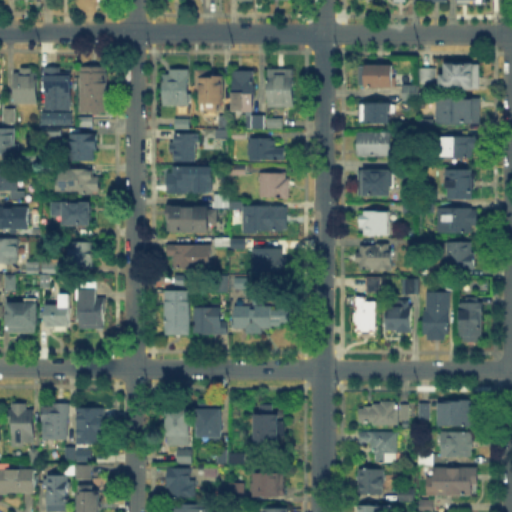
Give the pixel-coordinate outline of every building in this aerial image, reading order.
[(481,65),(481,90),(445,89),(445,65),(481,65)] [(393,66),(393,87),(360,87),(360,66),(393,66)] [(417,81),(431,81),(431,66),(417,66),(417,81)] [(81,68),(108,68),(108,112),(81,112),(81,68)] [(22,104),(16,104),(17,75),(26,75),(26,69),(38,69),(38,104),(22,104)] [(296,69),(295,108),(268,108),(268,69),(296,69)] [(167,104),(167,70),(189,70),(189,104),(167,104)] [(47,71),(72,71),(72,110),(47,110),(47,71)] [(425,72),(436,72),(436,82),(425,82),(425,72)] [(200,110),(200,74),(223,74),(222,110),(200,110)] [(232,110),(232,74),(256,74),(256,110),(232,110)] [(403,87),(421,87),(420,104),(403,104),(403,87)] [(473,124),(437,123),(438,97),(479,97),(479,108),(473,108),(473,124)] [(360,123),(360,102),(389,102),(389,123),(360,123)] [(16,123),(6,123),(6,112),(16,112),(16,123)] [(40,126),(40,112),(48,112),(48,126),(40,126)] [(268,126),(268,116),(283,117),(283,127),(268,126)] [(209,125),(209,117),(227,117),(227,125),(209,125)] [(78,118),(93,118),(93,127),(78,127),(78,118)] [(246,127),(246,118),(264,118),(263,127),(246,127)] [(177,127),(177,119),(188,119),(188,128),(177,127)] [(390,135),(389,157),(357,157),(357,134),(347,134),(347,128),(390,128),(390,135)] [(0,153),(0,131),(13,131),(13,153),(0,153)] [(218,140),(218,131),(228,132),(228,140),(218,140)] [(97,136),(96,161),(72,161),(72,136),(97,136)] [(173,136),(198,137),(198,161),(173,161),(173,136)] [(476,138),(476,158),(441,158),(441,137),(476,138)] [(250,159),(250,141),(282,141),(282,159),(250,159)] [(20,161),(20,150),(33,151),(33,161),(20,161)] [(42,173),(42,165),(53,165),(53,173),(42,173)] [(0,190),(0,168),(17,168),(17,190),(0,190)] [(170,194),(170,168),(212,168),(212,194),(170,194)] [(58,180),(67,180),(67,171),(97,171),(97,194),(58,194),(58,180)] [(474,171),(474,198),(448,198),(448,171),(474,171)] [(414,172),(414,182),(403,182),(403,172),(414,172)] [(359,173),(393,173),(392,196),(359,196),(359,173)] [(290,174),(290,198),(261,198),(261,174),(290,174)] [(10,199),(10,191),(26,191),(26,199),(10,199)] [(93,202),(93,226),(64,226),(64,214),(58,214),(58,202),(93,202)] [(171,231),(171,204),(211,205),(211,231),(171,231)] [(400,214),(400,204),(410,204),(410,214),(400,214)] [(420,212),(420,204),(431,204),(431,212),(420,212)] [(242,233),(242,206),(288,206),(288,233),(242,233)] [(0,208),(21,208),(21,231),(0,231),(0,208)] [(471,208),(471,214),(477,214),(477,223),(471,223),(471,232),(440,232),(440,208),(471,208)] [(363,233),(363,212),(389,212),(389,234),(363,233)] [(0,263),(0,238),(18,239),(18,263),(0,263)] [(216,238),(246,238),(246,249),(216,248),(216,238)] [(93,259),(93,272),(43,272),(43,260),(68,260),(68,259),(68,239),(93,239),(93,259)] [(443,243),(474,244),(474,268),(443,268),(443,243)] [(209,257),(209,268),(173,268),(173,257),(165,257),(165,245),(209,246),(209,257)] [(360,247),(391,247),(391,270),(360,270),(360,247)] [(252,250),(283,251),(283,257),(290,257),(290,272),(252,272),(252,250)] [(26,273),(26,263),(39,263),(39,273),(26,273)] [(39,287),(39,273),(49,273),(49,287),(39,287)] [(0,274),(16,274),(16,290),(0,290),(0,274)] [(175,286),(175,276),(187,276),(187,286),(175,286)] [(220,278),(229,278),(228,292),(220,292),(220,278)] [(367,278),(381,278),(381,295),(367,295),(367,278)] [(416,280),(416,295),(403,295),(403,280),(416,280)] [(82,323),(82,291),(101,291),(101,324),(82,323)] [(167,333),(167,293),(188,293),(188,333),(167,333)] [(426,339),(426,294),(447,294),(447,339),(426,339)] [(23,335),(9,334),(9,305),(26,305),(26,299),(39,299),(39,334),(23,334),(23,335)] [(356,300),(378,300),(378,334),(356,334),(356,300)] [(389,302),(411,302),(411,333),(389,333),(389,302)] [(460,339),(460,302),(481,302),(481,339),(460,339)] [(46,326),(46,305),(71,305),(71,326),(46,326)] [(196,333),(196,305),(222,306),(222,333),(196,333)] [(236,328),(236,307),(292,307),(292,328),(236,328)] [(199,437),(199,401),(222,402),(222,442),(212,442),(212,437),(199,437)] [(438,402),(475,402),(474,427),(438,427),(438,402)] [(29,404),(29,410),(35,410),(35,443),(29,443),(29,446),(14,446),(15,404),(29,404)] [(44,441),(44,404),(69,404),(69,441),(44,441)] [(361,407),(384,407),(384,404),(408,404),(408,418),(399,418),(399,425),(361,425),(361,407)] [(418,418),(418,404),(429,404),(429,418),(418,418)] [(105,409),(105,444),(78,444),(78,409),(105,409)] [(169,435),(169,412),(189,412),(189,435),(169,435)] [(257,443),(257,413),(280,413),(280,443),(257,443)] [(397,447),(397,461),(376,461),(376,446),(360,446),(360,432),(397,432),(397,447)] [(473,435),(473,458),(441,458),(442,434),(473,435)] [(30,450),(43,450),(43,462),(30,462),(30,450)] [(177,463),(177,450),(192,450),(192,463),(177,463)] [(78,459),(78,451),(90,451),(90,459),(78,459)] [(217,464),(217,451),(226,452),(226,464),(217,464)] [(229,463),(229,452),(245,452),(245,463),(229,463)] [(419,464),(419,455),(432,455),(432,464),(419,464)] [(0,463),(32,463),(32,469),(36,469),(36,494),(25,494),(25,493),(0,493),(0,463)] [(77,478),(77,465),(89,465),(89,478),(77,478)] [(359,494),(359,468),(382,468),(382,495),(359,494)] [(419,511),(419,500),(431,500),(431,468),(476,468),(476,497),(435,497),(434,511),(419,511)] [(189,470),(189,480),(197,480),(197,497),(173,496),(173,487),(169,487),(169,470),(189,470)] [(256,494),(256,472),(280,472),(280,495),(256,494)] [(48,507),(48,473),(69,473),(68,507),(48,507)] [(229,481),(244,481),(244,494),(229,494),(229,481)] [(94,486),(94,493),(100,493),(100,511),(80,511),(80,486),(94,486)] [(400,500),(400,490),(413,490),(413,500),(400,500)]
